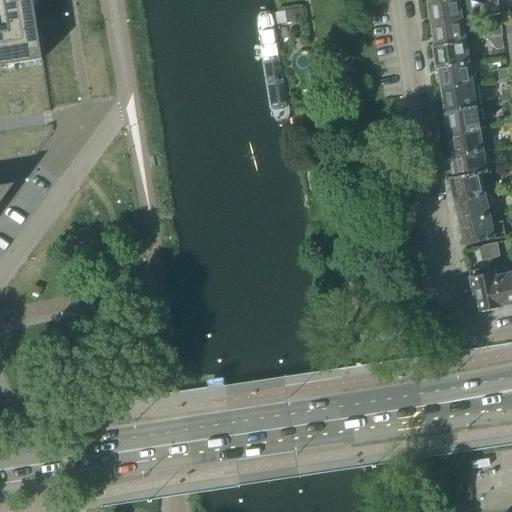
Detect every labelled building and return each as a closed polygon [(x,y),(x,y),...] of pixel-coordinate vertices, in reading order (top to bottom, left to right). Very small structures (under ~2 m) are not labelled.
[(0,0),(0,202),(53,131),(32,0),(0,0)] [(466,18),(462,0),(439,0),(428,2),(429,5),(427,7),(428,14),(430,16),(432,24),(466,18)] [(495,0),(484,0),(487,16),(498,14),(497,6),(495,0)] [(258,19),(264,60),(269,63),(275,62),(278,58),(272,16),(267,13),(261,14),(258,19)] [(469,40),(466,18),(432,24),(432,27),(430,29),(433,46),(469,40)] [(503,25),(505,35),(511,34),(511,23),(511,24),(503,25)] [(501,36),(500,30),(500,27),(484,30),(485,39),(501,36)] [(472,62),(469,40),(433,46),(437,68),(472,62)] [(503,49),(493,51),(490,52),(490,54),(488,54),(489,59),(504,57),(503,49)] [(476,84),(472,62),(437,68),(440,87),(442,89),(442,90),(476,84)] [(507,69),(506,69),(497,71),(499,81),(509,80),(507,69)] [(479,106),(476,84),(442,90),(444,100),(442,102),(443,109),(445,111),(445,112),(479,106)] [(511,101),(509,89),(501,90),(503,102),(511,101)] [(483,128),(479,106),(445,112),(446,114),(444,116),(445,123),(447,125),(449,134),(483,128)] [(499,126),(502,126),(511,124),(511,116),(498,119),(499,126)] [(486,149),(483,128),(449,134),(450,144),(449,146),(450,153),(452,154),(452,155),(486,149)] [(489,172),(486,149),(452,155),(453,158),(451,160),(452,167),(454,168),(456,177),(450,178),(450,179),(489,172)] [(490,173),(489,172),(450,179),(450,181),(449,183),(450,190),(453,192),(454,200),(488,193),(484,174),(490,173)] [(493,215),(488,193),(454,200),(455,203),(454,205),(455,212),(458,214),(459,223),(493,215)] [(495,224),(493,215),(459,223),(462,233),(460,235),(463,246),(504,238),(501,222),(495,224)] [(496,244),(487,246),(490,260),(499,258),(496,244)] [(490,260),(487,246),(478,248),(481,262),(490,260)] [(511,269),(493,274),(500,306),(509,304),(511,306),(511,305),(511,269)] [(501,308),(500,306),(493,274),(479,277),(478,270),(468,272),(477,313),(501,308)] [(35,286),(32,293),(39,296),(42,289),(35,286)] [(192,392),(179,394),(188,493),(239,486),(224,387),(192,392)]
